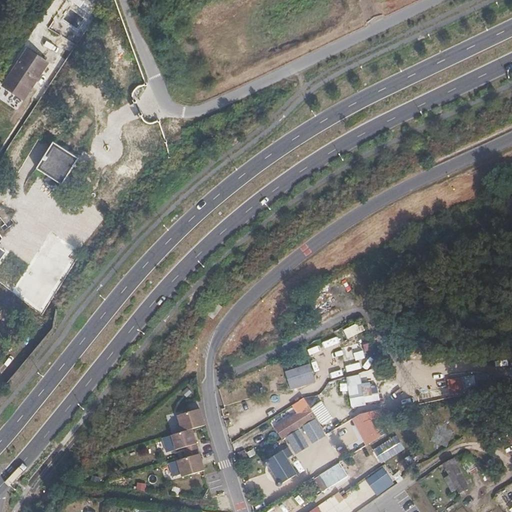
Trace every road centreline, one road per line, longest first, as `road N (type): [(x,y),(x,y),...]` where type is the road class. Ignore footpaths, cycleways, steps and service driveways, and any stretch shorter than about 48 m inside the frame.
road 1 (secondary): [(2,485),(152,304),(238,218),(372,128),(511,61)]
road 2 (secondary): [(511,27),(323,120),(215,196),(124,289),(0,441)]
road 3 (residential): [(511,138),(394,193),(276,270),(219,330),(209,357),(211,418),(241,511)]
road 4 (unclassified): [(431,0),(183,113),(165,104),(125,0)]
road 5 (unknown): [(165,104),(126,122),(72,214),(15,262)]
